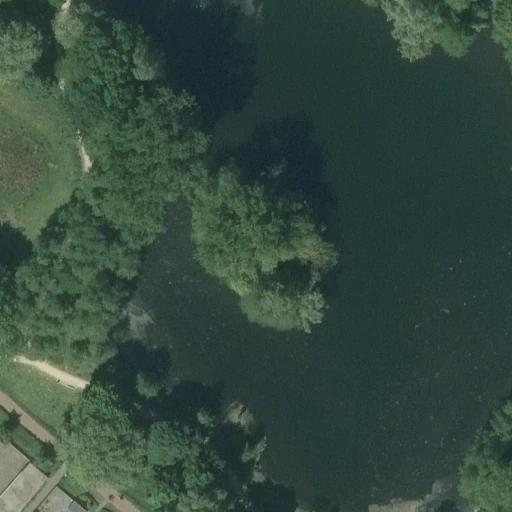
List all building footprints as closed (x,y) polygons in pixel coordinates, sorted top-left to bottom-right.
[(29,463),(21,472),(39,488),(47,479),(29,463)] [(39,488),(21,472),(14,481),(32,497),(39,488)] [(6,490),(24,506),(32,497),(14,481),(6,490)] [(0,496),(0,499),(14,511),(18,511),(24,506),(6,490),(0,496)] [(0,511),(14,511),(0,499),(0,511)] [(70,511),(85,511),(74,501),(67,509),(70,511)]
